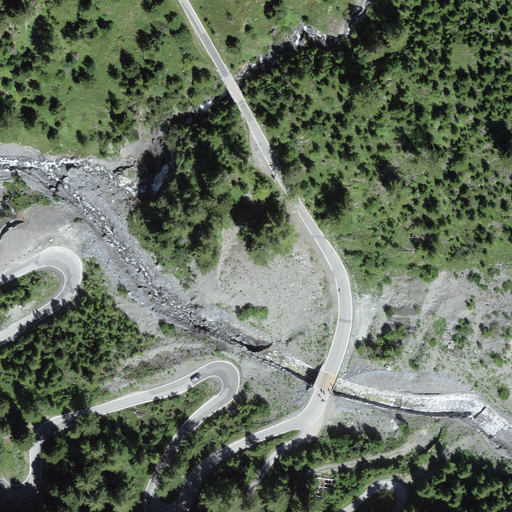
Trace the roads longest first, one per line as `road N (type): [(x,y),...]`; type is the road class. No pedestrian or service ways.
road 1 (tertiary): [(307,417),(338,347),(341,277),(183,0)]
road 2 (tertiary): [(0,486),(13,494),(29,490),(40,439),(52,426),(218,369),(229,378),(228,392),(175,443),(153,484),(155,511)]
road 3 (tertiary): [(0,279),(52,257),(73,270),(64,297),(0,339)]
road 4 (tertiary): [(177,511),(208,464),(307,417)]
road 5 (residential): [(307,417),(307,438),(274,454),(241,511)]
